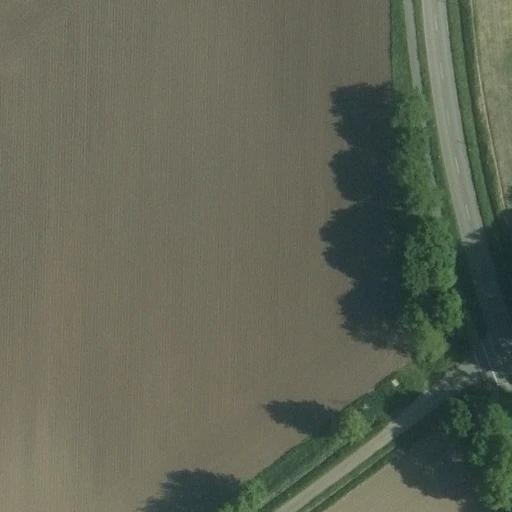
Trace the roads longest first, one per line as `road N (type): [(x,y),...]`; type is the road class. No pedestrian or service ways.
road 1 (tertiary): [(433,0),(449,133),(505,346)]
road 2 (unclassified): [(288,511),(505,346)]
